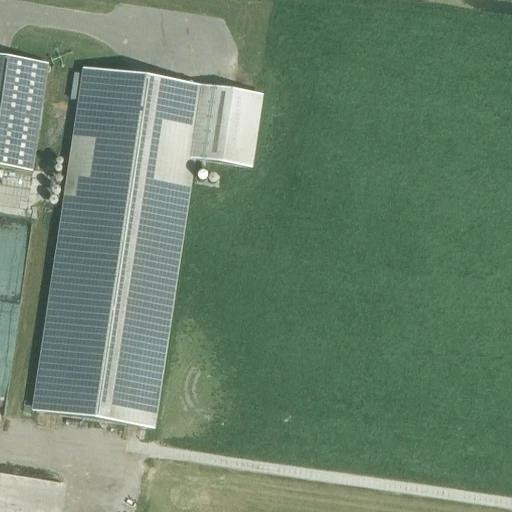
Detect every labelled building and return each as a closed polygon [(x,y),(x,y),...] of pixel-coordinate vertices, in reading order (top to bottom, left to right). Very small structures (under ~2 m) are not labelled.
[(0,168),(30,173),(46,66),(0,59),(0,168)] [(82,68),(30,413),(154,432),(196,161),(252,170),(262,95),(82,68)] [(0,356),(9,257),(0,256),(0,356)] [(3,454),(3,465),(22,464),(22,454),(3,454)] [(134,511),(135,504),(93,502),(92,511),(134,511)]
